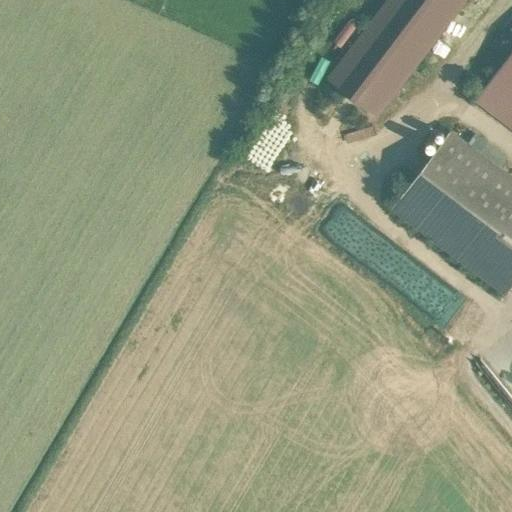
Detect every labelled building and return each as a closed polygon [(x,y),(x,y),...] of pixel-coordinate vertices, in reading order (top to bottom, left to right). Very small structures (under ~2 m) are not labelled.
[(384,117),(462,0),(383,0),(329,81),(384,117)] [(511,50),(500,66),(511,75),(511,50)] [(511,75),(500,66),(476,98),(492,110),(511,83),(511,75)] [(511,83),(492,110),(511,125),(511,83)] [(503,164),(510,155),(476,129),(469,137),(503,164)] [(511,281),(511,175),(451,130),(394,205),(506,290),(511,281)]
